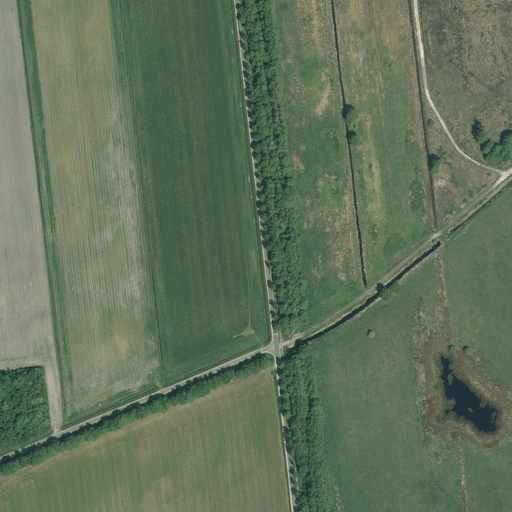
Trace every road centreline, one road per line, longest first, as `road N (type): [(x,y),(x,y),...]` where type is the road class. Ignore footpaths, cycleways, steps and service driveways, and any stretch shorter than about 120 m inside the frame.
road 1 (tertiary): [(276,346),(236,0)]
road 2 (unclassified): [(0,459),(276,346)]
road 3 (track): [(511,171),(345,313),(281,346)]
road 4 (track): [(511,171),(466,157),(440,120),(425,79),(415,0)]
road 5 (tertiary): [(294,511),(276,346)]
